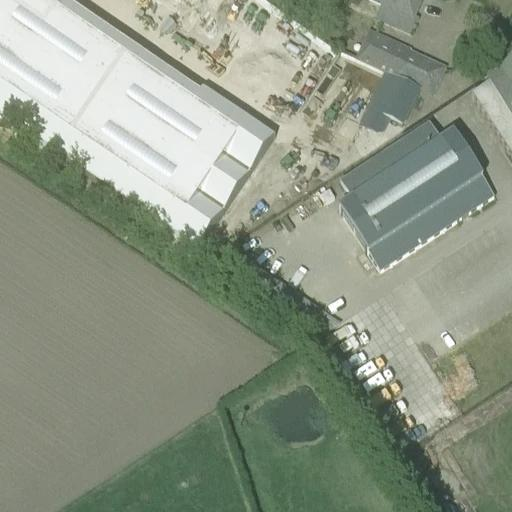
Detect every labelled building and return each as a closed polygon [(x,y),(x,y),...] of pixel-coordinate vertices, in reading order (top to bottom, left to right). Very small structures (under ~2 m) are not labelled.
[(0,0),(0,122),(197,256),(273,144),(203,96),(198,102),(62,9),(67,0),(0,0)] [(370,0),(369,3),(382,9),(376,22),(410,38),(416,24),(411,22),(421,0),(370,0)] [(368,39),(356,65),(396,84),(408,58),(368,39)] [(511,64),(499,79),(498,79),(483,84),(483,85),(488,84),(491,89),(470,103),(511,166),(511,64)] [(418,95),(383,79),(358,131),(380,140),(388,124),(401,130),(418,95)] [(338,215),(378,277),(493,202),(452,141),(440,149),(428,131),(339,190),(350,207),(338,215)]
